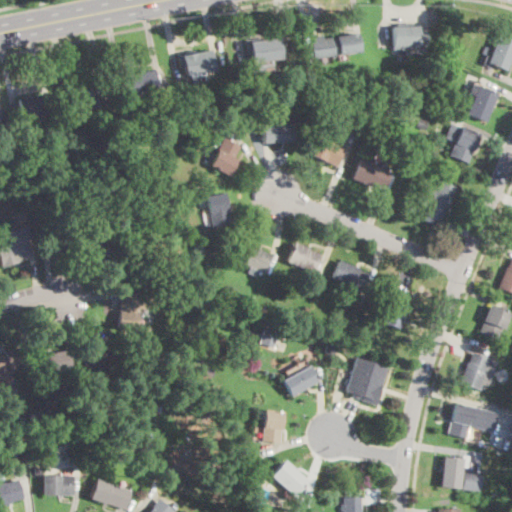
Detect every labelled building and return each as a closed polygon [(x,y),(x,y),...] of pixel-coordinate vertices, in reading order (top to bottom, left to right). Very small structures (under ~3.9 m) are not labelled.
[(417,26),(417,31),(427,31),(427,45),(391,46),(390,27),(417,26)] [(355,31),(357,42),(358,51),(311,58),(307,37),(320,35),(321,37),(355,31)] [(498,35),(511,40),(511,54),(505,71),(486,63),(493,46),(484,42),(487,36),(496,40),(498,35)] [(271,37),(271,38),(277,38),(279,59),(271,59),(272,64),(273,64),(274,72),(258,73),(257,66),(255,66),(255,61),(251,61),(250,54),(245,54),(244,40),(271,37)] [(210,50),(213,70),(179,76),(176,54),(196,50),(196,52),(210,50)] [(142,68),(143,72),(153,70),(156,89),(130,94),(126,74),(134,72),(134,69),(142,68)] [(415,78),(412,86),(407,84),(410,76),(415,78)] [(72,105),(67,86),(93,80),(97,100),(72,105)] [(441,91),(438,85),(444,82),(447,89),(441,91)] [(483,122),(464,114),(472,95),(467,93),(471,84),(495,94),(483,122)] [(45,114),(20,119),(16,99),(42,94),(45,114)] [(468,100),(463,114),(456,111),(461,97),(468,100)] [(365,119),(356,139),(340,133),(349,112),(365,119)] [(426,122),(423,131),(411,126),(415,117),(426,122)] [(264,143),(262,143),(260,125),(292,122),(294,141),(264,143)] [(453,125),(459,128),(460,126),(479,134),(466,164),(447,155),(452,142),(443,138),(449,123),(453,125)] [(157,137),(149,138),(147,129),(156,128),(157,137)] [(343,147),(335,166),(307,154),(315,136),(343,147)] [(234,162),(227,175),(209,165),(222,138),(238,146),(232,158),(235,160),(234,162)] [(380,168),(381,164),(388,167),(386,170),(390,172),(383,189),(373,184),(372,186),(351,178),(358,159),(380,168)] [(455,188),(449,206),(447,210),(443,208),(437,225),(422,219),(430,195),(426,194),(428,189),(432,190),(436,181),(455,188)] [(213,227),(211,228),(205,196),(223,192),(230,224),(213,227)] [(146,201),(139,212),(133,208),(140,198),(146,201)] [(22,218),(16,220),(14,212),(21,211),(22,218)] [(81,231),(79,250),(48,247),(49,229),(81,231)] [(14,261),(0,264),(0,245),(24,239),(28,258),(14,261)] [(112,242),(121,255),(127,251),(136,263),(112,281),(94,257),(93,256),(112,242)] [(271,255),(263,271),(262,273),(257,271),(255,276),(246,272),(248,267),(239,263),(237,266),(233,264),(243,242),(271,255)] [(320,254),(313,271),(284,259),(292,242),(320,254)] [(215,262),(209,263),(207,252),(213,251),(215,262)] [(511,258),(511,293),(495,287),(504,266),(505,267),(509,257),(511,258)] [(367,274),(359,294),(352,291),(353,288),(330,278),(337,260),(358,268),(357,270),(367,274)] [(172,282),(170,289),(163,286),(165,279),(172,282)] [(409,295),(400,318),(396,329),(380,322),(382,316),(393,289),(409,295)] [(145,300),(144,309),(137,308),(134,331),(115,329),(119,297),(145,300)] [(503,326),(496,340),(478,332),(482,322),(480,321),(487,305),(508,314),(503,326)] [(345,326),(342,335),(330,330),(334,321),(345,326)] [(150,331),(147,333),(145,334),(143,331),(142,328),(146,326),(149,325),(152,331),(150,331)] [(277,333),(272,348),(258,344),(263,328),(277,333)] [(106,365),(91,375),(80,360),(105,342),(116,357),(106,365)] [(333,353),(324,352),(326,342),(334,344),(333,353)] [(3,372),(0,372),(0,351),(17,346),(23,365),(3,372)] [(56,381),(42,384),(36,356),(66,349),(71,369),(57,372),(59,380),(56,381)] [(488,358),(479,383),(482,384),(479,390),(458,382),(465,361),(466,362),(470,352),(488,358)] [(380,389),(375,405),(349,397),(350,393),(343,391),(347,378),(354,356),(387,366),(380,389)] [(307,386),(289,396),(280,381),(286,378),(308,366),(316,381),(307,386)] [(494,413),(489,433),(467,427),(464,438),(445,433),(453,402),(494,413)] [(278,442),(278,443),(260,441),(263,409),(281,411),(278,442)] [(46,421),(38,423),(37,417),(44,415),(46,421)] [(156,442),(153,452),(148,451),(147,454),(138,451),(142,437),(156,442)] [(21,454),(11,455),(9,441),(19,439),(21,454)] [(466,456),(465,468),(460,467),(457,487),(437,484),(441,455),(458,458),(459,455),(466,456)] [(306,480),(293,496),(268,477),(281,460),(306,480)] [(43,473),(34,474),(34,467),(42,466),(43,473)] [(479,475),(477,491),(459,489),(461,472),(479,475)] [(59,495),(40,495),(40,474),(73,473),(73,495),(59,495)] [(246,481),(240,483),(238,477),(243,474),(246,481)] [(23,499),(0,506),(0,481),(16,477),(23,499)] [(130,490),(123,511),(86,499),(93,478),(130,490)] [(510,494),(509,501),(496,498),(497,492),(510,494)] [(361,511),(341,511),(341,496),(361,496),(361,511)] [(505,504),(504,510),(492,508),(493,502),(501,503),(505,504)] [(165,511),(147,511),(155,503),(165,511)]
